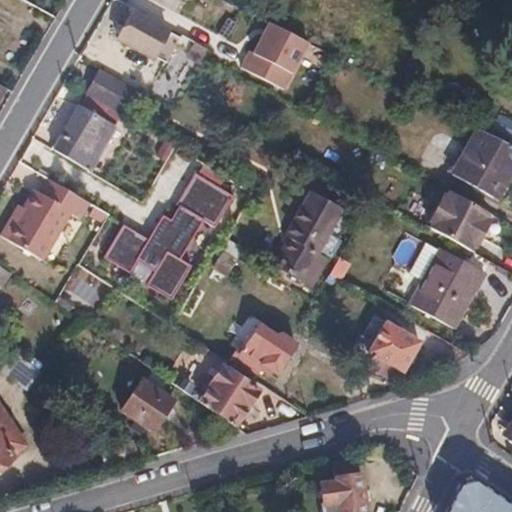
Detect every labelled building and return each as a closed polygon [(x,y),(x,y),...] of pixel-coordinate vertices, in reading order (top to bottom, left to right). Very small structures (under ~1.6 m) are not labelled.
[(166,29),(133,12),(119,38),(152,55),(166,29)] [(311,43),(270,22),(242,75),(283,96),(311,43)] [(182,35),(168,27),(166,29),(152,55),(167,63),(182,35)] [(205,61),(208,56),(210,50),(195,42),(189,52),(205,61)] [(99,69),(86,93),(123,114),(137,88),(99,69)] [(120,113),(86,93),(62,136),(59,135),(52,147),(80,164),(88,168),(120,113)] [(511,170),(511,144),(477,127),(452,173),(493,195),(505,172),(510,175),(511,170)] [(80,164),(52,147),(38,171),(54,181),(66,189),(80,164)] [(83,221),(94,205),(66,189),(54,181),(44,196),(38,192),(27,210),(20,223),(15,220),(4,237),(44,262),(73,215),(83,221)] [(470,248),(490,210),(451,188),(430,226),(470,248)] [(301,278),(316,252),(340,210),(311,193),(287,235),(305,245),(290,272),(301,278)] [(22,208),(15,220),(20,223),(27,210),(22,208)] [(305,245),(287,235),(272,262),(290,272),(305,245)] [(224,250),(237,257),(241,250),(229,242),(224,250)] [(408,271),(421,279),(408,303),(454,328),(485,273),(439,247),(438,251),(424,243),(408,271)] [(225,280),(237,260),(223,251),(211,271),(225,280)] [(327,258),(316,252),(301,278),(312,284),(327,258)] [(0,284),(2,286),(10,274),(0,266),(0,284)] [(420,340),(385,321),(368,352),(402,371),(420,340)] [(241,351),(275,374),(295,343),(282,334),(276,337),(258,325),(241,351)] [(30,362),(0,340),(0,363),(3,360),(21,373),(30,362)] [(209,350),(199,343),(193,352),(203,359),(209,350)] [(232,365),(266,387),(275,374),(241,351),(232,365)] [(200,401),(234,424),(257,389),(222,367),(203,396),(200,401)] [(184,379),(179,386),(189,394),(193,389),(194,386),(184,379)] [(122,409),(152,430),(172,401),(142,380),(122,409)] [(200,401),(203,396),(193,389),(189,394),(200,401)] [(24,445),(0,408),(0,466),(14,457),(11,454),(24,445)] [(108,467),(137,458),(132,442),(103,451),(108,467)] [(364,511),(356,458),(331,462),(334,481),(321,484),(324,503),(319,504),(320,511),(364,511)] [(459,487),(446,511),(511,511),(511,508),(474,482),(459,487)] [(212,511),(209,490),(195,493),(198,511),(212,511)]
